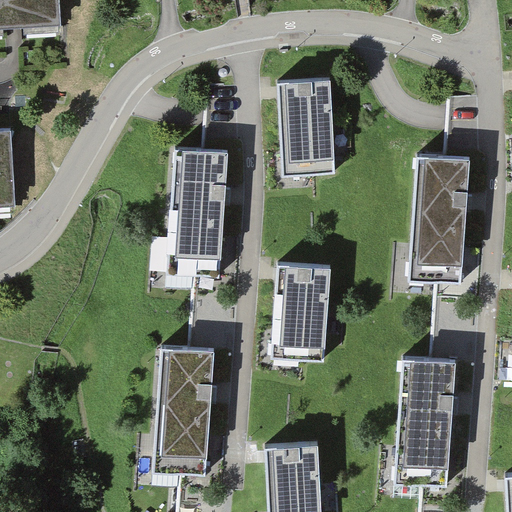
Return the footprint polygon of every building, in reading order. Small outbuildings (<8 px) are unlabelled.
[(56,0),(0,0),(0,43),(59,41),(56,0)] [(318,74),(265,78),(272,173),(326,169),(318,74)] [(0,211),(9,211),(9,132),(0,132),(0,211)] [(218,150),(165,147),(157,272),(211,275),(218,150)] [(462,157),(408,153),(401,278),(454,281),(462,157)] [(321,266),(266,262),(259,354),(314,358),(321,266)] [(511,272),(507,272),(500,364),(511,364),(511,272)] [(206,345),(153,342),(145,466),(198,469),(206,345)] [(446,357),(393,354),(385,478),(438,481),(446,357)] [(312,511),(308,442),(254,446),(258,511),(312,511)] [(511,511),(511,470),(492,472),(494,511),(511,511)]
